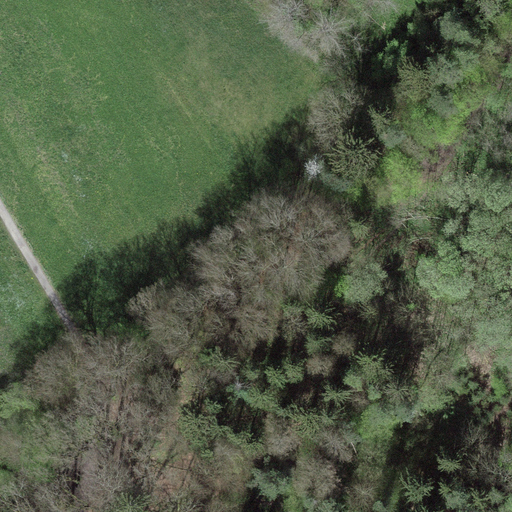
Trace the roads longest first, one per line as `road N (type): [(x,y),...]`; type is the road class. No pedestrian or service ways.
road 1 (track): [(87,353),(283,196),(367,194),(421,176),(451,148),(511,51)]
road 2 (track): [(0,208),(87,353)]
